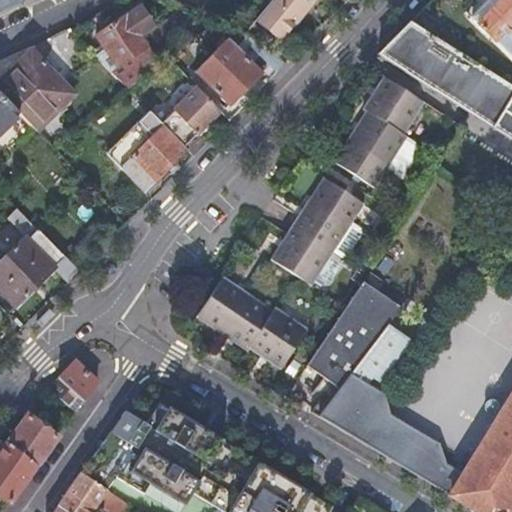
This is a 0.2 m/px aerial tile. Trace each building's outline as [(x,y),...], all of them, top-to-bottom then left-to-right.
[(0,0),(0,8),(19,0),(0,0)] [(203,0),(199,5),(221,24),(233,11),(227,7),(233,0),(203,0)] [(278,44),(313,0),(269,0),(251,23),(278,44)] [(511,7),(500,0),(490,0),(473,28),(511,52),(511,7)] [(91,58),(106,72),(125,91),(139,80),(158,66),(149,54),(145,48),(138,38),(152,28),(138,7),(92,37),(101,50),(91,58)] [(423,11),(410,25),(460,56),(468,41),(423,11)] [(410,25),(378,57),(511,142),(511,392),(459,475),(440,464),(433,442),(384,413),(379,394),(362,383),(367,376),(374,381),(403,335),(383,324),(335,388),(315,414),(476,511),(505,511),(511,501),(511,88),(460,56),(410,25)] [(49,38),(43,41),(50,48),(41,57),(65,83),(91,58),(65,31),(49,38)] [(229,45),(196,78),(226,107),(258,74),(229,45)] [(274,75),(283,66),(262,47),(254,55),(274,75)] [(0,100),(13,114),(32,133),(70,95),(31,57),(22,65),(12,55),(1,60),(0,60),(0,100)] [(401,133),(423,103),(382,77),(361,107),(365,109),(330,157),(370,184),(404,136),(401,133)] [(191,158),(203,146),(194,136),(203,127),(209,121),(216,114),(192,90),(159,126),(182,150),(191,158)] [(0,126),(13,114),(0,100),(0,126)] [(139,193),(182,150),(159,126),(142,109),(118,132),(136,150),(116,170),(139,193)] [(209,121),(203,127),(207,131),(214,124),(209,121)] [(98,151),(116,170),(136,150),(118,132),(98,151)] [(318,174),(264,249),(302,278),(357,201),(318,174)] [(2,218),(20,237),(21,237),(25,241),(35,232),(12,209),(2,218)] [(0,294),(12,307),(62,259),(35,232),(25,241),(21,237),(20,237),(0,256),(0,294)] [(222,275),(193,313),(242,348),(244,345),(276,366),(304,327),(273,305),(271,307),(222,275)] [(304,364),(335,388),(383,324),(396,306),(362,283),(304,364)] [(53,386),(48,391),(80,411),(102,382),(78,362),(53,386)] [(239,511),(328,511),(331,508),(310,495),(158,403),(145,424),(124,411),(80,472),(106,490),(114,478),(171,511),(179,511),(183,506),(149,485),(156,473),(173,483),(167,492),(186,502),(190,494),(216,509),(221,500),(239,511)] [(30,417),(9,446),(39,466),(61,436),(30,417)] [(0,454),(0,493),(13,502),(33,474),(39,466),(9,446),(7,445),(0,454)] [(80,472),(57,507),(65,511),(91,511),(98,503),(111,511),(135,511),(136,510),(106,490),(80,472)]
